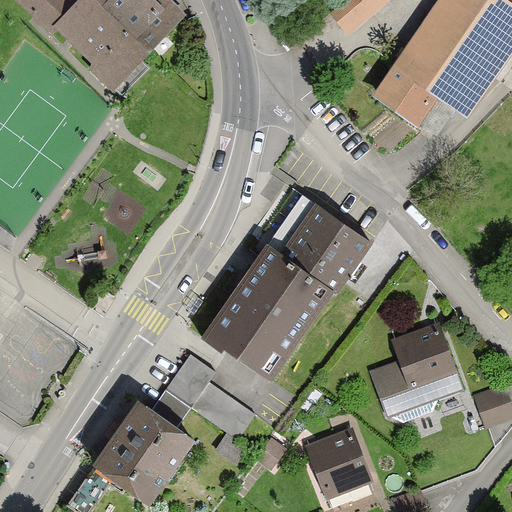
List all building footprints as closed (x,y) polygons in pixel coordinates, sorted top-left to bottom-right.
[(114,86),(153,48),(105,0),(15,0),(51,35),(57,29),(114,86)] [(168,0),(105,0),(153,48),(185,17),(168,0)] [(511,3),(507,0),(438,0),(370,97),(416,129),(438,99),(467,119),(511,55),(511,3)] [(275,255),(330,292),(338,297),(368,245),(307,203),(275,255)] [(260,244),(195,339),(265,387),(330,292),(275,255),(260,244)] [(470,412),(436,323),(389,341),(398,365),(373,374),(398,439),(470,412)] [(133,400),(85,464),(144,508),(192,443),(133,400)] [(370,486),(350,430),(300,447),(320,504),(370,486)]
